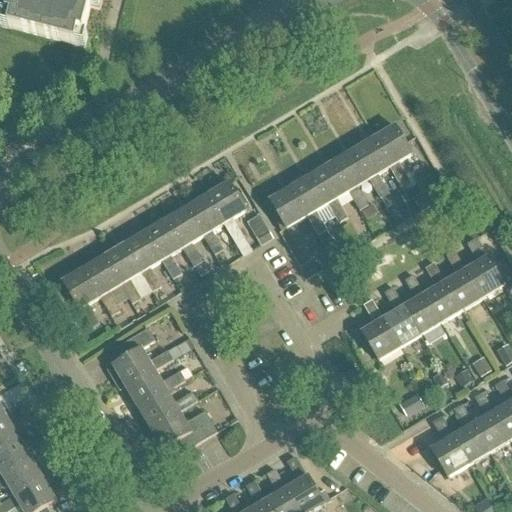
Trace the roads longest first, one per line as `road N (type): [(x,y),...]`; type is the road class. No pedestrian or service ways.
road 1 (residential): [(272,446),(190,305),(248,273),(278,302),(326,388),(326,426)]
road 2 (tertiary): [(0,182),(327,0)]
road 3 (residential): [(147,511),(0,266)]
road 4 (secondary): [(420,0),(511,140)]
road 5 (residential): [(326,426),(435,511)]
road 6 (residential): [(169,511),(272,446)]
